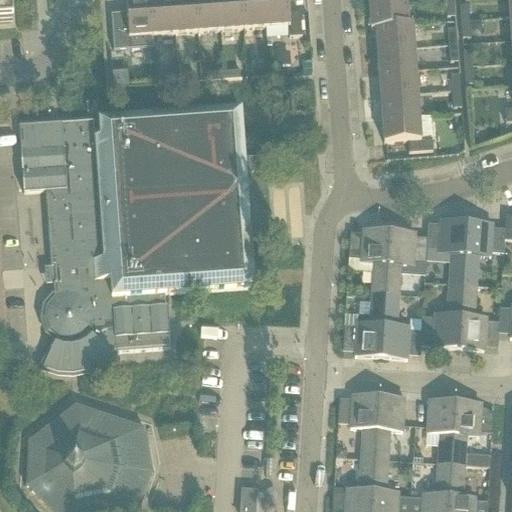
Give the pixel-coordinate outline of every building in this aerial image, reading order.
[(0,0),(0,25),(11,25),(9,0),(0,0)] [(174,37),(171,0),(148,2),(151,50),(152,50),(151,39),(174,37)] [(174,37),(197,36),(194,0),(171,0),(174,37)] [(194,0),(197,36),(220,34),(217,0),(194,0)] [(217,0),(220,34),(243,33),(240,0),(217,0)] [(240,0),(243,33),(266,31),(263,0),(240,0)] [(299,15),(288,16),(286,0),(263,0),(266,31),(288,30),(288,40),(301,39),(299,15)] [(367,0),(368,9),(405,6),(404,0),(367,0)] [(151,50),(148,2),(125,3),(126,15),(110,16),(113,53),(151,50)] [(446,19),(454,19),(453,2),(445,3),(446,19)] [(413,26),(406,27),(405,6),(368,9),(370,32),(374,32),(413,30),(413,26)] [(460,24),(469,24),(467,7),(459,8),(460,24)] [(462,42),(470,41),(469,24),(460,24),(462,42)] [(376,55),(414,52),(413,30),(374,32),(376,55)] [(448,48),(456,47),(455,30),(447,31),(448,48)] [(449,65),(457,64),(456,47),(448,48),(449,65)] [(378,78),(416,75),(414,52),(376,55),(378,78)] [(480,54),(470,55),(470,52),(462,53),(464,70),(472,70),(472,69),(481,68),(480,54)] [(465,87),(473,86),(472,70),(464,70),(465,87)] [(252,80),(268,79),(268,71),(251,72),(252,80)] [(240,81),(239,73),(222,74),(223,82),(240,81)] [(223,82),(222,74),(206,75),(206,83),(223,82)] [(380,100),(418,98),(416,75),(378,78),(380,100)] [(194,84),(193,76),(177,77),(177,85),(194,84)] [(177,85),(177,77),(160,78),(161,86),(177,85)] [(443,95),(451,94),(459,93),(458,77),(442,78),(443,95)] [(453,111),(461,111),(459,93),(451,94),(453,111)] [(381,123),(419,121),(418,98),(380,100),(381,123)] [(87,114),(97,114),(96,103),(86,104),(87,114)] [(511,112),(503,113),(504,126),(511,125),(511,112)] [(53,269),(55,285),(109,281),(111,301),(155,298),(253,291),(249,243),(266,241),(260,159),(243,161),(240,113),(97,123),(99,141),(94,141),(93,123),(18,129),(23,195),(44,194),(50,270),(53,269)] [(431,141),(421,142),(419,121),(381,123),(383,146),(407,144),(408,156),(432,154),(431,141)] [(511,221),(504,221),(503,236),(504,236),(504,242),(511,242),(511,221)] [(426,245),(425,256),(438,257),(450,258),(450,265),(448,288),(462,289),(466,225),(439,223),(439,228),(439,231),(427,230),(426,236),(426,241),(426,245)] [(491,235),(492,226),(466,225),(462,289),(476,289),(478,260),(490,260),(490,256),(503,257),(504,242),(504,236),(503,236),(491,235)] [(384,298),(388,234),(362,232),(361,242),(349,241),(348,262),(360,262),(360,266),(372,267),(370,297),(384,298)] [(415,235),(396,234),(388,234),(384,298),(398,298),(400,269),(413,269),(413,264),(424,265),(425,263),(426,245),(414,244),(415,235)] [(155,298),(111,301),(109,281),(55,285),(52,286),(53,299),(45,308),(43,321),(47,333),(56,342),(54,345),(41,370),(57,376),(72,377),(86,374),(100,367),(111,357),(115,361),(116,360),(116,355),(170,351),(166,309),(156,309),(155,298)] [(421,323),(420,343),(432,344),(431,351),(458,352),(462,289),(448,288),(446,317),(434,317),(433,320),(433,322),(421,321),(421,323)] [(462,289),(458,352),(484,354),(484,349),(485,336),(497,336),(498,325),(486,325),(486,320),(474,319),(476,289),(462,289)] [(380,361),(384,298),(370,297),(368,327),(356,326),(356,331),(343,330),(342,349),(354,350),(354,360),(380,361)] [(396,328),(398,298),(384,298),(380,361),(406,363),(409,329),(396,328)] [(338,406),(337,427),(349,428),(349,432),(362,433),(360,462),(373,463),(378,399),(351,398),(351,402),(351,407),(338,406)] [(402,435),(404,401),(378,399),(373,463),(387,464),(389,434),(402,435)] [(450,468),(454,404),(428,403),(426,437),(438,437),(436,467),(450,468)] [(480,417),(481,406),(454,404),(450,468),(464,469),(466,439),(478,440),(479,436),(492,437),(493,418),(480,417)] [(139,431),(76,410),(75,408),(74,408),(74,410),(30,444),(29,443),(28,444),(34,448),(33,457),(30,456),(28,476),(31,476),(31,485),(25,488),(26,489),(27,488),(51,511),(132,511),(130,511),(134,499),(138,501),(147,474),(150,474),(150,473),(148,473),(143,445),(137,447),(135,435),(141,432),(141,430),(139,431)] [(335,451),(335,461),(344,461),(345,457),(340,451),(335,451)] [(370,511),(373,463),(360,462),(358,492),(345,492),(345,496),(341,496),(341,492),(333,491),(331,511),(370,511)] [(385,494),(387,464),(373,463),(370,511),(396,511),(398,495),(385,494)] [(447,511),(450,468),(436,467),(434,497),(422,496),(420,511),(447,511)] [(450,468),(447,511),(485,511),(486,505),(474,505),(474,504),(474,500),(462,499),(464,469),(450,468)] [(240,493),(238,511),(252,511),(254,494),(240,493)]
